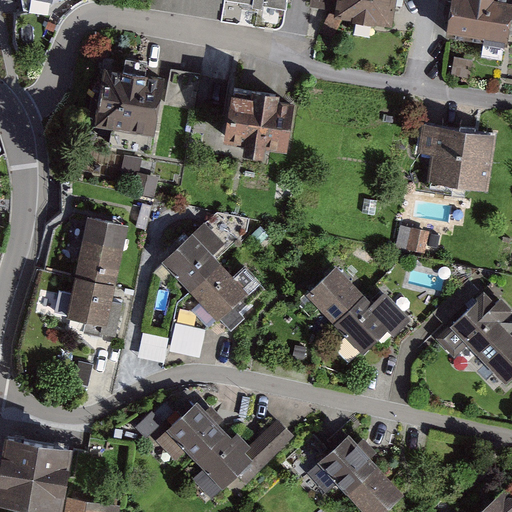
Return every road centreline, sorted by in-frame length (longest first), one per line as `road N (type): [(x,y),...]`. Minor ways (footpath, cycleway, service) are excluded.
road 1 (residential): [(511,104),(315,68),(285,50),(122,16),(91,17),(74,28),(52,86),(10,111)]
road 2 (residential): [(0,387),(58,418),(79,419),(162,378),(236,375),(511,432)]
road 3 (residential): [(0,310),(27,217),(10,111)]
